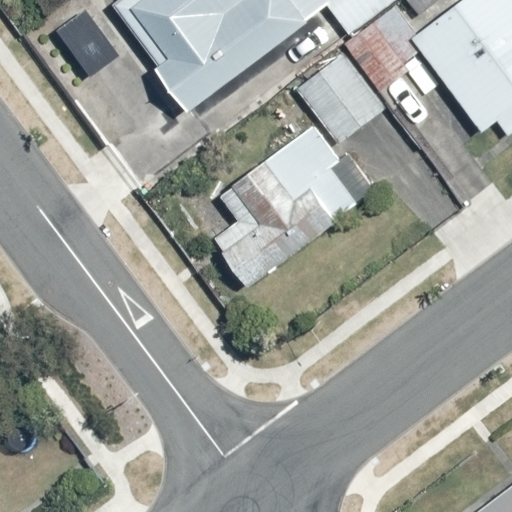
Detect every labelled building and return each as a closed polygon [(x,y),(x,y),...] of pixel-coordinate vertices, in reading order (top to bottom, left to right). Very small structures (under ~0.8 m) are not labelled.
[(353,36),(373,21),(400,0),(112,0),(192,108),(330,5),(353,36)] [(492,137),(507,126),(511,132),(511,0),(459,0),(414,34),(492,137)] [(145,87),(121,54),(87,7),(58,27),(92,75),(99,70),(123,103),(145,87)] [(373,21),(353,36),(347,40),(382,88),(408,69),(373,21)] [(387,107),(343,50),(297,86),(341,143),(387,107)] [(253,284),(301,247),(361,201),(333,164),(340,158),(314,124),(254,169),(222,194),(243,222),(220,240),(253,284)] [(511,511),(511,485),(477,511),(511,511)]
